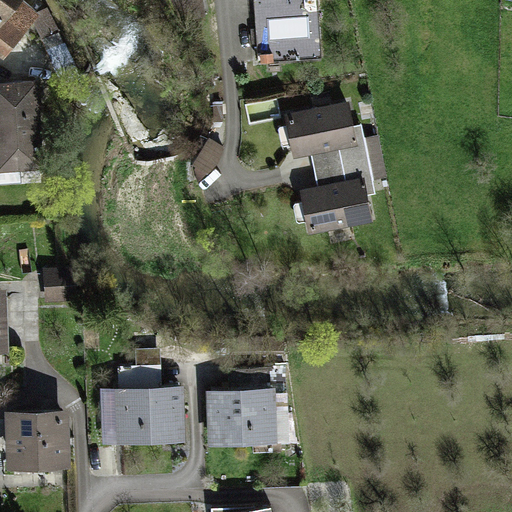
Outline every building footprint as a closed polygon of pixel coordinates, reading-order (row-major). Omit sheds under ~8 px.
[(0,0),(0,53),(40,9),(32,0),(0,0)] [(0,76),(0,163),(49,162),(47,76),(0,76)] [(351,101),(294,112),(301,151),(359,140),(351,101)] [(369,178),(306,188),(312,226),(375,216),(369,178)] [(82,268),(48,267),(47,299),(81,300),(82,268)] [(187,382),(123,385),(125,437),(190,434),(187,382)] [(283,389),(206,389),(206,439),(283,439),(283,389)] [(67,415),(7,416),(8,468),(68,467),(67,415)]
